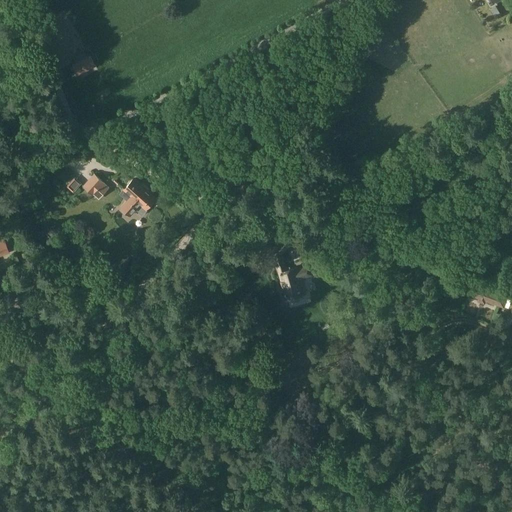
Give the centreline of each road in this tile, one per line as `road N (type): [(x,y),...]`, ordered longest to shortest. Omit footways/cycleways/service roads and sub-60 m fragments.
road 1 (unclassified): [(78,133),(252,51),(338,0)]
road 2 (unclassified): [(214,210),(285,139),(388,0)]
road 3 (track): [(251,511),(49,384)]
road 4 (unclassified): [(214,210),(78,133)]
road 5 (unclassified): [(78,133),(24,0)]
road 6 (unclassified): [(124,303),(214,210)]
